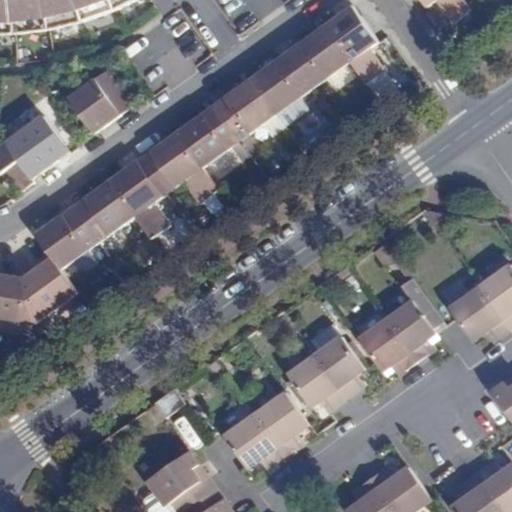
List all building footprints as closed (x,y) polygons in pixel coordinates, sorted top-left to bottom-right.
[(0,0),(0,35),(14,35),(20,35),(43,32),(49,31),(78,26),(85,24),(106,17),(116,13),(129,7),(142,0),(0,0)] [(451,24),(472,9),(465,0),(424,0),(429,7),(435,2),(451,24)] [(370,49),(380,42),(354,6),(337,19),(327,26),(353,61),(370,84),(387,72),(370,49)] [(316,88),(353,61),(327,26),(314,35),(300,45),(310,59),(300,66),(316,88)] [(310,59),(300,45),(290,52),(300,66),(310,59)] [(289,53),(279,60),(289,74),(300,66),(290,52),(289,53)] [(279,115),(316,88),(300,66),(289,74),(279,60),(267,69),(254,79),(253,79),(279,115)] [(116,106),(127,98),(108,72),(69,99),(95,135),(122,116),(116,106)] [(225,118),(242,141),(279,115),(253,79),(240,89),(224,100),(233,112),(225,118)] [(134,108),(127,98),(116,106),(122,116),(134,108)] [(216,106),(225,118),(233,112),(224,100),(216,106)] [(216,106),(205,114),(214,126),(225,118),(216,106)] [(179,133),(205,168),(242,142),(242,141),(225,118),(214,126),(205,114),(192,123),(179,133)] [(34,179),(59,161),(52,150),(61,144),(43,119),(8,143),(34,179)] [(202,205),(221,191),(205,168),(179,133),(167,141),(152,152),(177,188),(185,182),(202,205)] [(0,177),(5,174),(20,194),(36,182),(34,179),(8,143),(0,148),(0,177)] [(52,150),(59,161),(68,154),(61,144),(52,150)] [(154,205),(165,197),(140,162),(127,171),(113,182),(139,218),(155,240),(170,229),(154,205)] [(101,244),(139,218),(113,182),(112,182),(97,193),(84,202),(92,213),(83,219),(101,244)] [(92,213),(84,202),(75,208),(83,219),(92,213)] [(72,227),(83,219),(75,208),(64,216),(72,227)] [(64,271),(101,244),(83,219),(72,227),(64,216),(48,228),(38,235),(54,257),(64,271)] [(82,295),(64,271),(54,257),(38,269),(25,278),(37,326),(82,295)] [(511,266),(451,310),(474,341),(485,333),(494,343),(502,338),(511,329),(511,266)] [(0,320),(37,326),(25,278),(16,276),(3,274),(1,288),(0,287),(0,320)] [(414,302),(362,339),(384,371),(392,366),(400,377),(408,371),(431,354),(437,350),(429,339),(436,334),(434,330),(444,323),(418,286),(407,293),(414,302)] [(365,369),(342,339),(289,377),(312,408),(320,402),(327,413),(338,405),(358,391),(365,386),(358,375),(365,369)] [(511,388),(508,382),(501,388),(494,393),(511,419),(511,388)] [(308,426),(286,394),(226,437),(248,470),(261,461),(268,472),(279,464),(298,450),(304,445),(297,434),(308,426)] [(192,470),(199,465),(195,460),(190,452),(148,482),(166,508),(173,504),(178,511),(182,511),(184,510),(208,493),(192,470)] [(511,511),(511,467),(503,474),(496,463),(487,470),(465,485),(458,490),(465,500),(454,508),(456,511),(511,511)] [(215,488),(199,465),(192,470),(208,493),(215,488)] [(397,477),(390,467),(380,474),(360,489),(353,494),(360,503),(348,511),(416,511),(432,502),(409,468),(397,477)] [(215,488),(208,493),(184,510),(185,511),(231,511),(232,511),(224,502),(215,488)]
